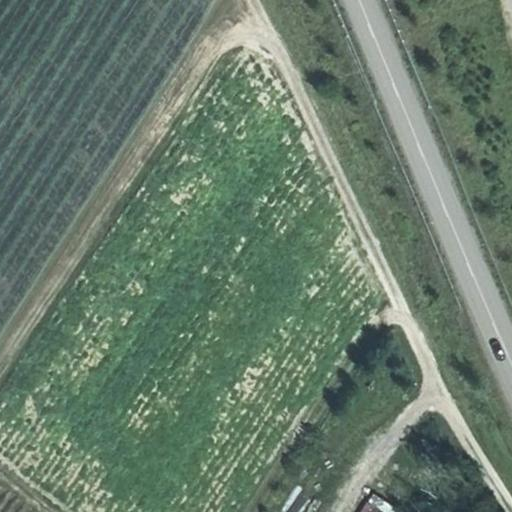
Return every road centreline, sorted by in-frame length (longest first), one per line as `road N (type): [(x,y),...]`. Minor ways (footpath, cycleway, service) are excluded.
road 1 (track): [(507,511),(443,401),(252,0)]
road 2 (track): [(269,35),(224,58),(169,151),(0,386)]
road 3 (tertiary): [(360,0),(511,362)]
